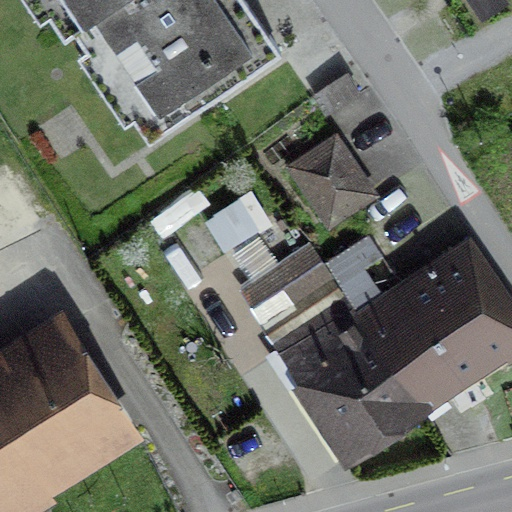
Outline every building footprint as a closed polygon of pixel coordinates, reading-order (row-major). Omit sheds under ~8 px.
[(39,0),(71,44),(82,37),(134,0),(39,0)] [(134,0),(82,37),(157,143),(280,57),(240,0),(134,0)] [(335,138),(293,165),(329,221),(371,194),(335,138)] [(511,317),(460,239),(356,308),(418,402),(471,367),(511,340),(511,317)] [(383,426),(418,402),(356,308),(280,359),(342,452),(383,426)] [(0,504),(132,422),(67,318),(0,360),(0,504)]
